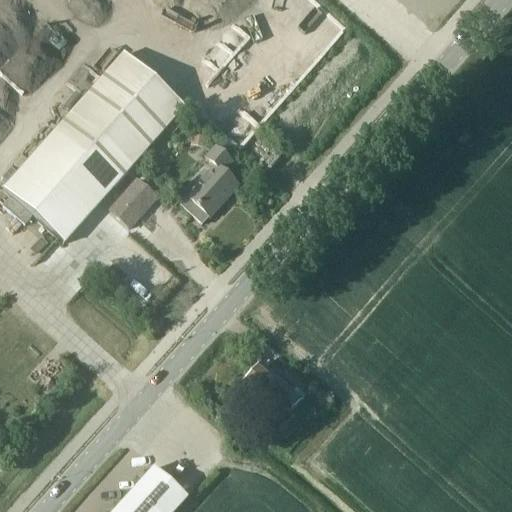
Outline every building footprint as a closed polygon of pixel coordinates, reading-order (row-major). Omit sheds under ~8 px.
[(122,57),(59,128),(120,182),(183,111),(122,57)] [(59,128),(2,192),(63,246),(69,239),(112,190),(120,182),(59,128)] [(192,132),(189,147),(204,149),(207,135),(192,132)] [(187,201),(183,205),(193,214),(190,217),(201,227),(208,219),(210,221),(239,188),(222,173),(232,161),(215,146),(204,157),(213,165),(205,174),(202,171),(191,183),(195,187),(184,198),(187,201)] [(130,233),(158,200),(135,180),(107,213),(130,233)] [(100,287),(138,311),(156,281),(118,258),(100,287)] [(288,414),(299,402),(258,365),(246,379),(242,378),(238,383),(238,387),(237,389),(238,390),(232,397),(244,407),(250,400),(262,412),(257,418),(276,435),(292,418),(288,414)] [(113,511),(176,511),(187,500),(153,469),(113,511)]
